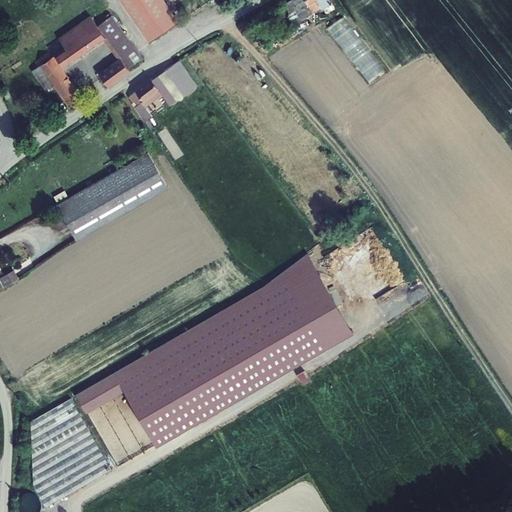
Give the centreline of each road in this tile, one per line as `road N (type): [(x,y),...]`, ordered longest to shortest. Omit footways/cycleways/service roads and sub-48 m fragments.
road 1 (track): [(224,19),(381,207),(511,408)]
road 2 (unclassified): [(260,0),(178,45),(16,156)]
road 3 (residential): [(0,389),(8,428),(3,511)]
